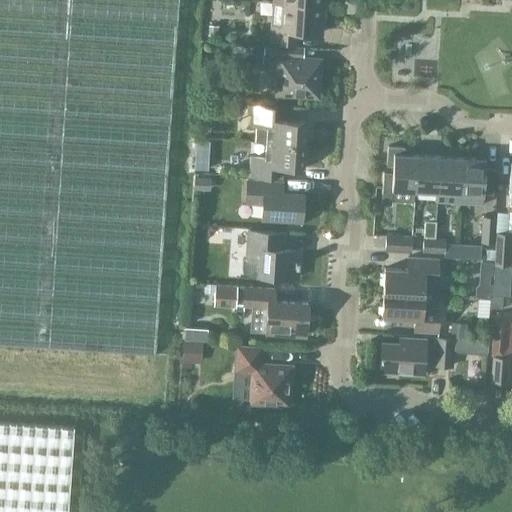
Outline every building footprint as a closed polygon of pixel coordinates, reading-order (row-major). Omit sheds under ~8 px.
[(0,0),(0,345),(155,356),(177,0),(0,0)] [(271,25),(271,42),(296,43),(296,31),(321,33),(322,4),(282,2),(281,25),(271,25)] [(264,44),(263,56),(262,67),(278,68),(276,93),(316,96),(319,60),(303,59),(291,58),(292,46),(264,44)] [(256,126),(255,140),(306,144),(308,120),(291,119),(286,119),(286,106),(280,106),(254,104),(252,126),(256,126)] [(306,144),(255,140),(255,142),(265,142),(264,155),(250,154),(249,164),(248,176),(275,177),(276,166),(305,167),(306,144)] [(392,189),(414,190),(416,154),(406,153),(406,151),(403,147),(389,146),(388,146),(386,164),(392,165),(392,173),(384,172),(383,172),(381,203),(391,204),(392,189)] [(414,190),(436,191),(439,155),(416,154),(414,190)] [(436,202),(458,203),(461,156),(439,155),(436,191),(437,192),(436,202)] [(461,156),(458,203),(482,205),(483,194),(492,195),(494,169),(493,169),(493,170),(483,170),(484,158),(461,156)] [(207,161),(194,160),(193,169),(207,170),(207,161)] [(276,179),(247,177),(246,202),(263,203),(261,216),(301,219),(303,193),(275,191),(276,179)] [(194,189),(207,190),(208,179),(195,178),(194,189)] [(494,216),(482,216),(480,242),(493,243),(494,216)] [(211,229),(210,241),(221,241),(222,229),(211,229)] [(249,229),(246,258),(242,258),(242,268),(242,271),(244,274),(247,275),(257,276),(257,273),(297,276),(299,248),(274,247),(275,231),(249,229)] [(496,232),(494,264),(504,264),(511,265),(511,261),(511,254),(510,254),(511,234),(496,232)] [(385,248),(410,249),(411,236),(386,235),(385,248)] [(422,250),(433,251),(433,238),(423,237),(422,250)] [(433,238),(433,251),(443,251),(444,238),(433,238)] [(384,267),(383,292),(423,294),(424,278),(436,279),(438,259),(408,257),(407,269),(384,267)] [(475,286),(474,296),(489,297),(490,284),(489,284),(490,273),(492,273),(493,261),(480,260),(478,283),(475,286)] [(494,264),(492,283),(491,283),(490,295),(501,295),(502,284),(504,264),(494,264)] [(204,284),(204,292),(214,292),(214,284),(204,284)] [(264,333),(304,335),(306,304),(272,302),(273,290),(243,288),(242,306),(266,307),(264,333)] [(216,308),(236,309),(237,291),(217,290),(216,308)] [(423,294),(383,292),(382,316),(414,318),(414,330),(437,332),(438,308),(422,307),(423,294)] [(501,295),(490,295),(490,307),(495,307),(500,307),(501,295)] [(493,315),(491,336),(511,336),(511,315),(495,315),(493,315)] [(466,324),(451,323),(450,337),(465,338),(466,324)] [(186,327),(185,340),(203,341),(208,341),(209,329),(186,327)] [(436,341),(435,365),(450,366),(452,337),(436,336),(436,341)] [(490,356),(492,356),(508,357),(511,356),(511,336),(491,336),(490,356)] [(184,339),(182,361),(202,362),(203,341),(185,340),(184,339)] [(380,369),(422,371),(424,340),(407,339),(406,344),(381,343),(380,369)] [(289,405),(292,365),(260,363),(261,347),(237,346),(235,370),(251,371),(249,403),(289,405)] [(508,357),(492,356),(491,380),(507,381),(508,357)] [(0,511),(65,511),(72,428),(0,423),(0,511)]
